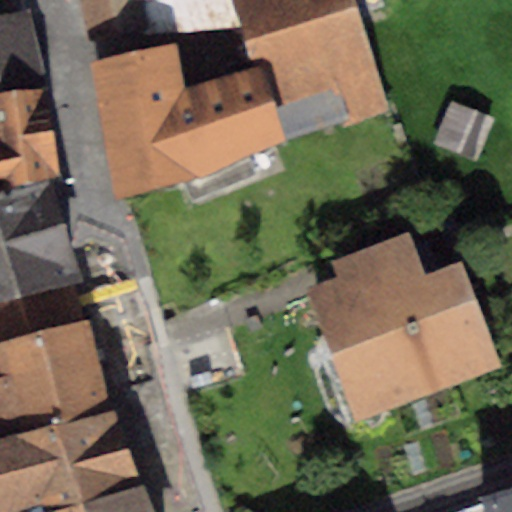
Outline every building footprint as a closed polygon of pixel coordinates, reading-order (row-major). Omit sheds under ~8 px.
[(79,0),(86,30),(141,21),(142,34),(240,25),(233,0),(79,0)] [(246,41),(353,8),(350,0),(233,0),(240,25),(246,41)] [(353,8),(246,41),(256,66),(286,141),(387,111),(353,8)] [(0,92),(45,89),(26,11),(0,15),(0,92)] [(177,43),(91,60),(113,192),(197,178),(286,141),(256,66),(182,85),(177,43)] [(0,189),(51,178),(60,176),(45,89),(0,92),(0,189)] [(451,105),(436,145),(476,161),(491,121),(451,105)] [(51,178),(0,189),(0,301),(78,282),(51,178)] [(339,274),(305,286),(355,422),(503,368),(462,258),(424,272),(409,233),(334,260),(339,274)] [(0,438),(114,409),(78,282),(0,301),(0,438)] [(0,438),(0,511),(51,511),(142,485),(114,409),(0,438)] [(152,511),(142,485),(51,511),(152,511)] [(483,506),(484,511),(511,511),(511,485),(479,496),(483,506)]
